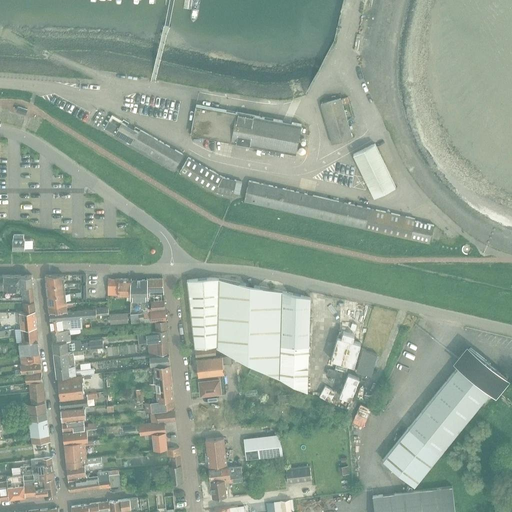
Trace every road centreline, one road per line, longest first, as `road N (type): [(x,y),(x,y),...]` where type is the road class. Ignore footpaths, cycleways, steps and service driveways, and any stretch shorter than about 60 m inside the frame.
road 1 (unclassified): [(511,330),(284,278),(173,266)]
road 2 (residential): [(63,501),(36,269)]
road 3 (residential): [(173,266),(165,236),(46,151),(0,129)]
road 4 (residential): [(192,486),(173,266)]
road 5 (residential): [(271,170),(434,211)]
road 6 (residential): [(36,269),(173,266)]
road 7 (residential): [(306,170),(379,133),(355,85)]
road 8 (residential): [(63,501),(192,486)]
road 9 (residential): [(355,85),(313,95),(305,116),(316,142),(306,170)]
